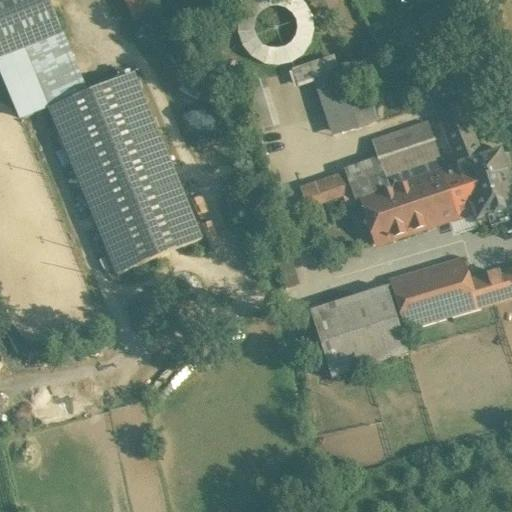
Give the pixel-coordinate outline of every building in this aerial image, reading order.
[(46,0),(0,0),(0,57),(60,34),(46,0)] [(148,13),(141,0),(128,0),(126,2),(134,19),(148,13)] [(61,37),(25,52),(47,107),(83,92),(61,37)] [(24,50),(0,59),(0,68),(20,118),(47,107),(25,52),(24,50)] [(356,130),(338,74),(323,79),(342,134),(356,130)] [(132,75),(49,110),(117,276),(201,242),(132,75)] [(246,83),(260,130),(277,125),(263,78),(246,83)] [(192,156),(217,146),(197,93),(172,102),(192,156)] [(460,103),(436,113),(457,167),(482,158),(460,103)] [(428,123),(371,142),(384,179),(440,160),(428,123)] [(511,188),(500,151),(482,158),(457,167),(473,214),(476,223),(511,211),(511,188)] [(457,167),(362,200),(378,246),(473,214),(457,167)] [(345,177),(302,192),(307,208),(351,194),(345,177)] [(463,260),(389,282),(391,288),(396,305),(404,332),(478,310),(470,281),(463,260)] [(511,268),(470,281),(478,310),(511,300),(511,268)] [(383,290),(310,313),(331,380),(408,355),(392,306),(396,305),(391,288),(383,290)] [(30,399),(33,423),(78,418),(75,394),(30,399)]
